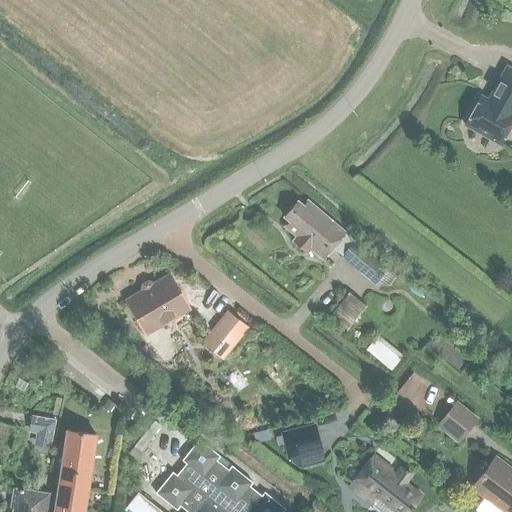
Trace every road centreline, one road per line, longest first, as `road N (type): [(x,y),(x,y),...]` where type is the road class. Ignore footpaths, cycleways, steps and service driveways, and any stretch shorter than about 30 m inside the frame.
road 1 (unclassified): [(165,223),(301,144),(350,100),(411,0)]
road 2 (residential): [(361,394),(184,252),(165,223)]
road 3 (unclassified): [(0,354),(32,315),(165,223)]
